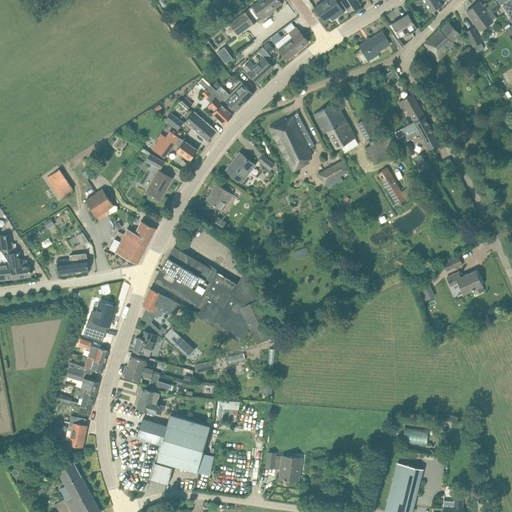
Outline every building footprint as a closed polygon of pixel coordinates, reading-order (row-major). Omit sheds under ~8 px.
[(271,10),(281,3),(279,0),(260,0),(253,6),(252,5),(247,9),(255,20),(256,22),(261,18),(262,19),(272,12),(271,10)] [(335,0),(326,0),(323,2),(314,8),(318,14),(317,14),(319,16),(323,21),(335,13),(337,17),(344,12),(335,0)] [(340,0),(349,12),(360,4),(357,0),(340,0)] [(423,0),(431,11),(442,5),(440,1),(441,0),(423,0)] [(497,0),(500,5),(501,4),(511,21),(511,2),(510,0),(497,0)] [(493,21),(479,2),(466,11),(480,30),(493,21)] [(223,3),(217,8),(223,15),(229,10),(223,3)] [(229,21),(237,33),(255,20),(247,9),(229,21)] [(409,33),(417,29),(408,14),(392,24),(400,36),(408,31),(409,33)] [(426,51),(438,60),(445,53),(444,51),(449,46),(450,48),(454,44),(453,43),(461,34),(449,22),(440,31),(439,29),(425,43),(429,48),(426,51)] [(293,37),(278,49),(281,52),(287,60),(308,42),(299,31),(292,23),(285,28),(293,37)] [(481,42),(473,28),(467,31),(474,46),(481,42)] [(382,31),(359,45),(368,60),(379,54),(377,52),(390,44),(382,31)] [(395,33),(390,36),(399,48),(404,44),(395,33)] [(264,47),(269,53),(274,49),(268,43),(264,47)] [(469,46),(462,50),(471,66),(478,62),(469,46)] [(243,67),(250,74),(257,82),(273,67),(270,63),(274,60),(262,47),(258,51),(263,57),(253,66),(249,62),(243,67)] [(395,69),(386,74),(389,81),(399,75),(395,69)] [(483,75),(488,85),(494,82),(488,72),(483,75)] [(221,86),(217,91),(225,99),(234,109),(237,111),(254,94),(242,82),(236,88),(237,90),(234,93),(233,92),(230,95),(221,86)] [(214,113),(224,123),(233,115),(230,112),(234,109),(225,99),(217,91),(210,84),(202,93),(211,102),(209,104),(216,112),(214,113)] [(412,94),(404,99),(398,102),(403,111),(407,109),(414,121),(424,114),(412,94)] [(184,97),(179,102),(187,109),(192,104),(184,97)] [(339,100),(313,114),(318,123),(324,133),(327,131),(336,148),(348,141),(355,137),(356,137),(347,122),(340,110),(343,108),(339,100)] [(185,121),(199,133),(207,140),(215,130),(194,112),(185,121)] [(172,113),(166,119),(178,129),(183,122),(172,113)] [(270,127),(275,136),(293,170),(309,161),(307,156),(312,152),(309,148),(315,145),(303,122),(298,113),(287,119),(286,117),(270,127)] [(357,123),(362,132),(366,139),(380,131),(373,119),(371,120),(369,116),(357,123)] [(407,139),(415,135),(420,132),(429,149),(431,148),(439,144),(425,116),(416,121),(401,128),(407,139)] [(472,133),(465,119),(453,125),(461,139),(472,133)] [(152,148),(152,149),(165,158),(169,152),(172,147),(175,143),(179,147),(177,150),(190,160),(198,149),(189,144),(184,140),(179,137),(176,135),(176,134),(170,131),(163,141),(159,139),(152,148)] [(369,145),(366,147),(374,163),(389,155),(380,139),(375,142),(374,139),(370,142),(371,144),(369,145)] [(146,160),(160,168),(164,161),(150,153),(146,160)] [(226,170),(234,176),(243,183),(257,166),(241,153),(233,164),(232,163),(226,170)] [(431,167),(423,153),(418,155),(426,170),(431,167)] [(274,163),(263,154),(258,160),(269,169),(274,163)] [(349,171),(343,160),(318,174),(323,184),(349,171)] [(387,167),(378,172),(398,206),(407,201),(401,191),(389,170),(387,167)] [(50,176),(64,196),(73,189),(59,169),(50,176)] [(146,191),(151,194),(160,199),(172,178),(158,170),(146,191)] [(208,200),(216,206),(220,209),(231,193),(216,183),(213,189),(214,190),(208,200)] [(96,193),(107,210),(113,206),(102,189),(96,193)] [(85,200),(97,217),(107,210),(96,193),(85,200)] [(212,222),(222,228),(226,222),(216,215),(212,222)] [(55,225),(51,218),(45,222),(49,229),(55,225)] [(124,234),(147,246),(156,228),(141,221),(135,232),(127,228),(124,234)] [(68,241),(71,246),(80,240),(83,244),(88,241),(80,228),(75,231),(78,235),(68,241)] [(469,234),(472,239),(478,236),(475,230),(469,234)] [(0,249),(0,250),(1,254),(3,254),(13,253),(10,234),(0,234),(0,249)] [(113,240),(109,248),(115,251),(115,252),(138,263),(147,246),(124,234),(120,241),(114,238),(113,240)] [(241,341),(250,326),(258,342),(276,334),(246,269),(237,283),(180,249),(179,249),(175,247),(155,281),(202,309),(198,316),(241,341)] [(0,280),(11,278),(10,268),(8,263),(3,256),(2,256),(1,254),(0,250),(0,249),(0,280)] [(13,253),(2,254),(3,256),(5,259),(8,263),(9,266),(10,268),(11,272),(11,278),(30,276),(28,265),(27,265),(26,260),(19,261),(18,252),(13,253)] [(57,260),(57,264),(59,274),(89,270),(86,253),(69,255),(70,258),(57,260)] [(459,256),(444,263),(447,270),(462,264),(459,256)] [(473,289),(476,294),(484,290),(482,285),(483,285),(476,270),(461,277),(459,272),(447,277),(450,285),(457,282),(463,294),(473,289)] [(150,288),(143,305),(147,307),(145,312),(153,315),(156,316),(162,314),(163,311),(163,312),(163,310),(175,316),(181,303),(169,297),(162,294),(163,293),(159,292),(150,288)] [(89,319),(85,329),(105,335),(108,326),(110,326),(116,306),(100,301),(93,320),(89,319)] [(133,350),(143,353),(149,355),(153,343),(157,344),(159,335),(144,330),(142,338),(138,337),(133,350)] [(90,349),(87,358),(104,363),(108,351),(91,345),(92,342),(80,337),(78,346),(90,349)] [(131,355),(127,365),(153,373),(154,366),(147,364),(148,360),(131,355)] [(68,361),(66,366),(83,371),(91,373),(92,369),(102,372),(104,363),(87,358),(85,366),(69,362),(68,361)] [(196,364),(198,372),(214,368),(212,360),(196,364)] [(150,379),(150,380),(148,385),(164,390),(166,385),(158,383),(160,375),(153,373),(127,365),(124,376),(142,381),(143,376),(150,379)] [(66,366),(61,382),(65,383),(66,376),(81,380),(83,371),(66,366)] [(87,392),(95,395),(99,381),(84,377),(81,386),(88,388),(87,392)] [(81,404),(92,407),(95,395),(87,392),(88,388),(81,386),(78,396),(83,398),(81,404)] [(137,407),(159,414),(162,405),(157,403),(160,392),(141,386),(139,394),(141,394),(137,407)] [(57,399),(61,400),(70,403),(71,398),(58,394),(57,399)] [(222,410),(223,407),(218,406),(217,418),(237,421),(238,409),(234,409),(233,412),(222,410)] [(138,425),(136,426),(139,430),(137,438),(162,445),(157,460),(158,460),(157,463),(155,462),(150,479),(168,484),(173,467),(171,466),(172,464),(195,471),(208,425),(171,414),(167,425),(143,418),(140,426),(138,425)] [(69,443),(82,446),(87,425),(85,425),(86,419),(71,416),(68,429),(72,430),(69,443)] [(403,442),(427,445),(429,430),(405,426),(403,442)] [(59,430),(54,435),(63,446),(68,441),(59,430)] [(367,449),(363,453),(368,458),(371,454),(367,449)] [(266,467),(274,468),(276,453),(268,452),(266,467)] [(283,456),(281,468),(280,478),(284,479),(284,480),(291,481),(291,480),(298,481),(300,471),(301,458),(283,456)] [(74,462),(65,467),(58,470),(73,498),(67,501),(72,511),(98,511),(102,511),(101,510),(100,510),(74,462)] [(397,462),(388,501),(385,511),(389,511),(412,511),(422,469),(397,462)] [(443,508),(442,511),(462,511),(463,498),(455,497),(454,509),(443,508)]
